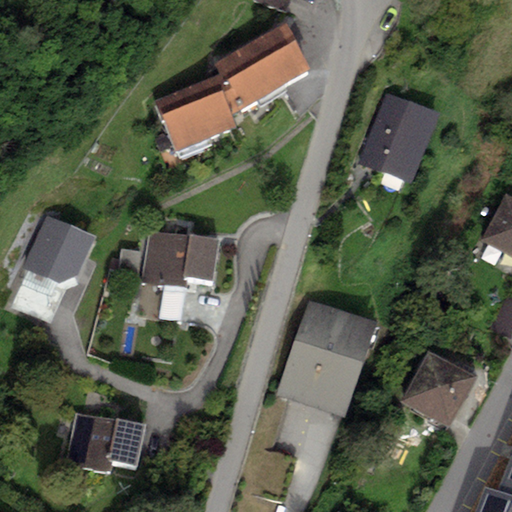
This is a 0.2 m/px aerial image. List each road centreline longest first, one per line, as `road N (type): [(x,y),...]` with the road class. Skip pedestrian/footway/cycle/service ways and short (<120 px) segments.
road 1 (residential): [(353,0),(345,69),(214,511)]
road 2 (residential): [(439,511),(511,375)]
